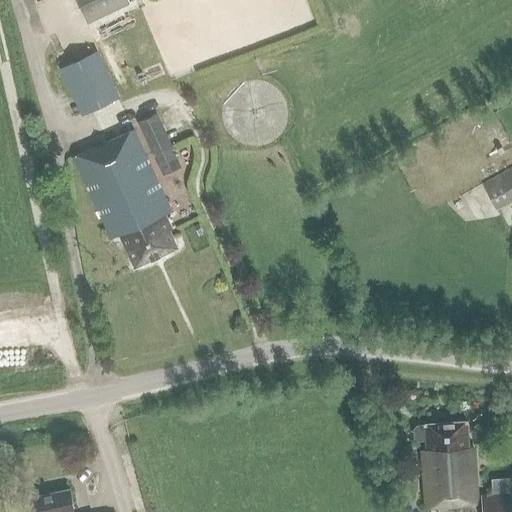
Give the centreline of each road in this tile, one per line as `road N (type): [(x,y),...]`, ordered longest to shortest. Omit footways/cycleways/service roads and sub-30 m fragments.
road 1 (tertiary): [(0,408),(290,348),(382,347),(511,361)]
road 2 (track): [(76,397),(0,52)]
